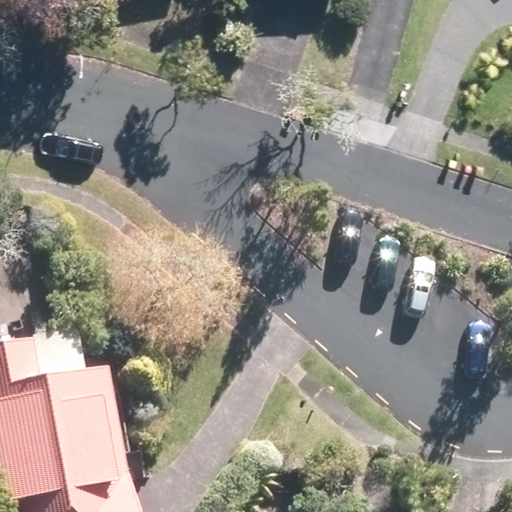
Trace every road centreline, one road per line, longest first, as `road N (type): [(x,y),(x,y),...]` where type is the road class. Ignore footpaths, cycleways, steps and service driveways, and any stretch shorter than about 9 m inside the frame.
road 1 (residential): [(511,412),(439,398),(402,377),(156,131)]
road 2 (residential): [(156,131),(511,219)]
road 3 (residential): [(156,131),(108,113),(0,95)]
